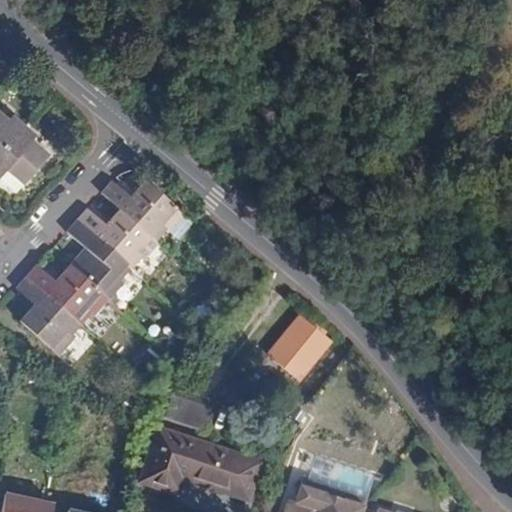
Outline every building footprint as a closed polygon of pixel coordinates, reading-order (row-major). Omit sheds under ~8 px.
[(7,121),(0,114),(0,153),(24,126),(12,116),(7,121)] [(35,136),(24,126),(0,153),(0,176),(5,171),(22,185),(48,156),(31,141),(35,136)] [(129,198),(111,182),(108,186),(102,193),(119,210),(155,241),(165,229),(167,232),(183,216),(144,181),(129,198)] [(158,243),(155,241),(119,210),(105,226),(87,210),(81,216),(77,221),(130,268),(140,257),(143,260),(158,243)] [(120,279),(130,268),(77,221),(73,225),(67,232),(84,248),(69,264),(108,299),(123,282),(120,279)] [(26,277),(79,325),(89,314),(92,317),(108,299),(69,264),(54,282),(36,266),(31,272),(26,277)] [(16,288),(34,305),(19,321),(57,356),(73,339),(69,336),(79,325),(26,277),(22,282),(16,288)] [(319,352),(290,327),(256,367),(284,392),(319,352)] [(214,386),(178,375),(170,401),(205,413),(214,386)] [(262,447),(159,413),(142,464),(180,478),(186,459),(251,480),(262,447)] [(359,511),(360,509),(297,490),(293,502),(286,500),(282,511),(359,511)] [(57,511),(0,494),(0,511),(57,511)]
